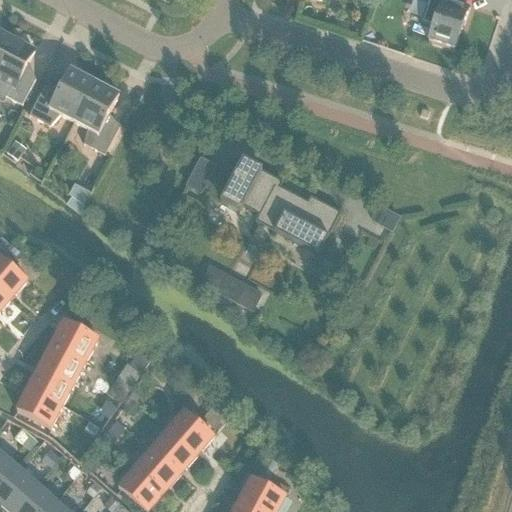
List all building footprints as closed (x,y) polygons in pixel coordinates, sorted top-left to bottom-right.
[(454,52),(469,9),(442,0),(410,0),(411,0),(428,6),(422,24),(433,27),(428,43),(454,52)] [(0,58),(10,40),(0,34),(0,58)] [(0,58),(0,103),(3,105),(6,99),(22,107),(36,82),(23,75),(35,53),(10,40),(0,58)] [(74,124),(95,85),(70,72),(58,95),(45,88),(29,118),(51,129),(61,117),(74,124)] [(95,85),(74,124),(87,131),(83,146),(105,157),(120,128),(107,121),(119,98),(95,85)] [(427,120),(429,113),(422,110),(419,118),(427,120)] [(18,163),(27,151),(15,143),(6,155),(18,163)] [(188,185),(204,191),(216,162),(201,155),(188,185)] [(259,217),(278,182),(243,163),(220,205),(240,215),(243,209),(258,217),(259,217)] [(259,217),(258,217),(255,223),(318,257),(341,215),(310,199),(308,204),(280,189),(283,184),(278,182),(259,217)] [(70,202),(69,203),(67,207),(71,209),(80,216),(81,214),(82,210),(84,208),(71,200),(70,202)] [(394,230),(401,217),(380,206),(373,219),(394,230)] [(0,293),(10,303),(27,284),(0,259),(0,293)] [(218,296),(227,279),(210,270),(201,287),(218,296)] [(227,279),(218,296),(252,314),(261,296),(227,279)] [(0,315),(10,303),(0,293),(0,315)] [(56,340),(89,358),(98,343),(104,346),(108,337),(98,331),(86,325),(86,323),(75,318),(71,327),(64,324),(56,340)] [(77,383),(89,358),(56,340),(43,364),(77,383)] [(64,407),(77,383),(43,364),(30,389),(64,407)] [(125,400),(141,376),(127,366),(111,390),(125,400)] [(50,431),(64,407),(30,389),(16,413),(50,431)] [(138,397),(134,394),(130,399),(138,406),(143,401),(138,397)] [(135,407),(130,402),(122,413),(131,420),(139,409),(135,407)] [(168,434),(197,459),(214,439),(185,414),(168,434)] [(30,453),(38,443),(23,431),(14,441),(30,453)] [(181,478),(197,459),(168,434),(152,452),(181,478)] [(112,439),(107,435),(100,443),(109,451),(116,442),(112,439)] [(54,456),(50,452),(42,462),(52,470),(60,461),(54,456)] [(164,497),(181,478),(152,452),(135,471),(164,497)] [(0,493),(19,472),(0,455),(0,493)] [(97,461),(93,458),(85,467),(93,475),(102,465),(97,461)] [(271,463),(265,459),(256,476),(268,482),(277,466),(271,463)] [(80,489),(88,479),(74,468),(66,477),(80,489)] [(142,511),(150,511),(164,497),(135,471),(118,491),(142,511)] [(0,507),(5,511),(17,511),(38,489),(19,472),(0,493),(0,507)] [(239,505),(251,511),(278,511),(285,499),(252,481),(239,505)] [(97,487),(94,485),(85,494),(93,500),(101,491),(97,487)] [(50,511),(56,505),(38,489),(17,511),(50,511)] [(116,504),(111,499),(103,508),(107,511),(115,511),(120,507),(116,504)]
